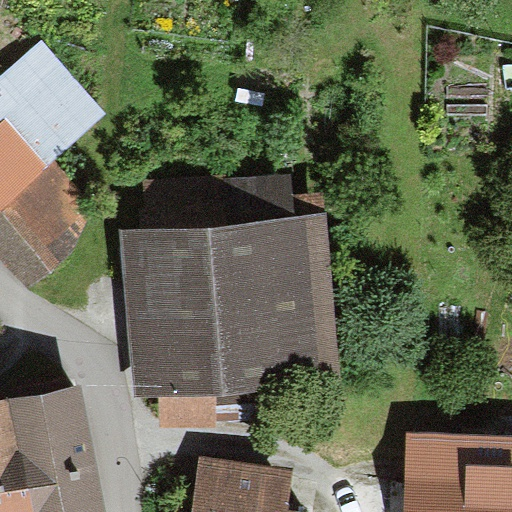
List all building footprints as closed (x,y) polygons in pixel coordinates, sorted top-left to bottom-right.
[(2,107),(0,109),(0,250),(23,277),(95,216),(2,107)] [(329,204),(122,218),(134,384),(164,381),(166,419),(294,410),(292,377),(341,374),(329,204)] [(0,511),(110,511),(80,364),(0,380),(0,511)] [(511,511),(511,431),(410,429),(409,511),(511,511)] [(295,459),(203,443),(191,511),(314,511),(318,495),(290,490),(295,459)]
